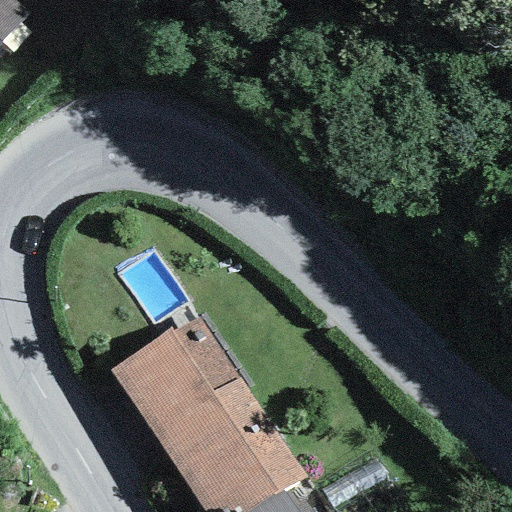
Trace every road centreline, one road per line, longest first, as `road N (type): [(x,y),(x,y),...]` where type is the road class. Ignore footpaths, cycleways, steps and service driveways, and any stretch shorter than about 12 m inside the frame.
road 1 (tertiary): [(0,235),(17,193),(57,157),(116,140),(175,154),(278,222),(511,445)]
road 2 (tertiary): [(109,511),(23,365),(0,302)]
